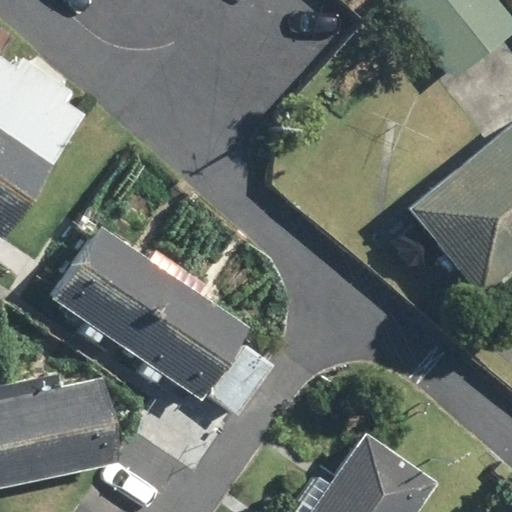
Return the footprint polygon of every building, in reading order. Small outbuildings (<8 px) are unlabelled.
[(511,34),(511,22),(494,0),(392,0),(388,3),(450,83),(511,34)] [(0,238),(82,115),(66,105),(77,89),(26,55),(17,69),(0,57),(0,238)] [(511,131),(499,117),(383,216),(460,307),(511,262),(511,131)] [(264,355),(194,309),(204,293),(141,250),(130,266),(83,235),(33,309),(181,408),(188,397),(221,419),(264,355)] [(92,388),(37,398),(34,379),(0,385),(0,489),(107,471),(92,388)] [(412,511),(425,494),(348,441),(319,482),(308,474),(281,511),(412,511)]
